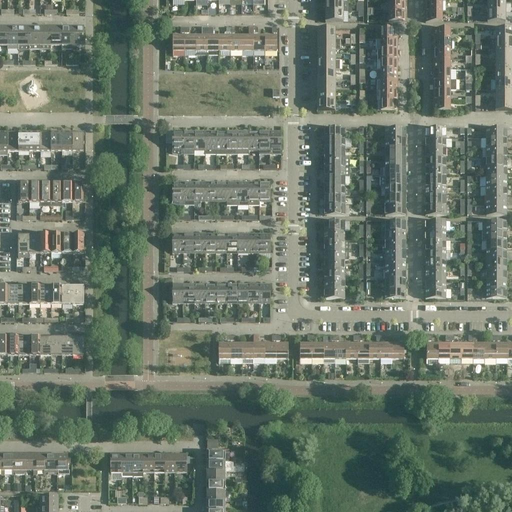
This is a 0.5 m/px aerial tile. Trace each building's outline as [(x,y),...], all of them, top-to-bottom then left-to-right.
[(343,13),(343,3),(325,3),(325,13),(343,13)] [(405,13),(405,3),(389,3),(389,13),(405,13)] [(446,13),(446,3),(425,3),(425,13),(442,13),(446,13)] [(505,13),(505,3),(487,3),(487,13),(505,13)] [(343,24),(343,13),(325,13),(325,24),(343,24)] [(405,24),(405,13),(389,13),(389,24),(405,24)] [(442,24),(442,13),(425,13),(425,24),(442,24)] [(505,24),(505,13),(487,13),(487,24),(505,24)] [(18,47),(18,29),(7,29),(7,47),(7,51),(18,51),(18,47)] [(29,47),(29,29),(18,29),(18,47),(29,47)] [(40,51),(40,29),(29,29),(29,47),(29,51),(40,51)] [(51,51),(51,47),(51,29),(40,29),(40,51),(51,51)] [(61,47),(61,29),(51,29),(51,47),(61,47)] [(72,47),(72,29),(61,29),(61,47),(61,51),(72,51),(72,47)] [(84,47),(84,29),(72,29),(72,47),(84,47)] [(231,37),(231,34),(231,29),(226,29),(226,33),(225,34),(225,37),(219,37),(219,57),(231,57),(231,37)] [(253,38),(253,35),(253,29),(249,29),(249,33),(250,34),(249,37),(246,36),(242,37),(242,57),(253,57),(253,38)] [(511,40),(511,29),(495,30),(495,41),(511,40)] [(335,41),(335,30),(317,30),(317,41),(335,41)] [(397,41),(397,30),(381,30),(381,41),(397,41)] [(450,41),(450,30),(433,30),(433,41),(450,41)] [(185,57),(185,37),(173,37),(173,57),(185,57)] [(196,57),(196,37),(185,37),(185,57),(196,57)] [(207,57),(207,37),(196,37),(196,57),(207,57)] [(219,57),(219,37),(207,37),(207,57),(219,57)] [(242,57),(242,37),(231,37),(231,57),(242,57)] [(277,57),(277,37),(265,38),(265,57),(277,57)] [(265,57),(265,38),(253,38),(253,57),(265,57)] [(511,51),(511,40),(495,41),(495,51),(511,51)] [(340,41),(335,41),(317,41),(317,51),(335,51),(340,51),(340,41)] [(397,51),(397,41),(381,41),(381,51),(397,51)] [(454,51),(454,41),(450,41),(433,41),(433,51),(450,51),(454,51)] [(335,61),(335,51),(317,51),(317,61),(335,61)] [(397,61),(397,56),(397,51),(381,51),(378,51),(378,61),(397,61)] [(450,61),(450,51),(433,51),(433,61),(450,61)] [(511,61),(511,51),(495,51),(495,61),(511,61)] [(340,61),(335,61),(317,61),(317,71),(335,71),(340,71),(340,61)] [(397,71),(397,63),(397,61),(378,61),(378,71),(381,71),(397,71)] [(450,71),(450,61),(433,61),(433,71),(450,71)] [(511,71),(511,61),(495,61),(495,71),(511,71)] [(335,81),(335,71),(317,71),(317,81),(335,81)] [(397,81),(397,72),(397,71),(381,71),(381,81),(397,81)] [(450,81),(450,71),(433,71),(433,81),(450,81)] [(511,81),(511,71),(495,71),(495,82),(511,81)] [(335,92),(335,81),(317,81),(317,92),(335,92)] [(397,92),(397,81),(381,81),(381,92),(397,92)] [(450,92),(450,81),(433,81),(433,92),(450,92)] [(511,91),(511,81),(495,82),(491,82),(491,92),(495,92),(511,91)] [(511,102),(511,91),(495,92),(495,102),(511,102)] [(335,102),(335,92),(317,92),(317,102),(335,102)] [(397,102),(397,92),(381,92),(378,92),(378,102),(397,102)] [(450,102),(450,92),(433,92),(433,102),(450,102)] [(335,113),(335,102),(317,102),(317,113),(335,113)] [(397,113),(397,107),(397,102),(378,102),(378,113),(397,113)] [(450,113),(450,102),(433,102),(433,112),(450,113)] [(511,112),(511,102),(495,102),(495,113),(511,112)] [(345,140),(345,130),(324,130),(324,140),(345,140)] [(405,140),(405,132),(405,130),(385,130),(385,140),(405,140)] [(445,140),(445,130),(425,130),(425,140),(445,140)] [(506,140),(506,132),(506,130),(486,130),(486,140),(506,140)] [(18,153),(18,133),(16,133),(13,135),(8,135),(8,153),(18,153)] [(29,153),(29,135),(24,135),(21,133),(18,133),(18,153),(29,153)] [(40,153),(40,133),(38,133),(35,135),(29,135),(29,153),(40,153)] [(51,153),(51,135),(45,135),(42,133),(40,133),(40,153),(51,153)] [(62,153),(62,133),(60,133),(56,135),(51,135),(51,153),(62,153)] [(72,153),(72,135),(67,135),(64,133),(62,133),(62,153),(72,153)] [(84,153),(84,133),(81,133),(78,135),(72,135),(72,153),(84,153)] [(184,156),(184,133),(172,133),(172,152),(172,155),(180,156),(180,154),(183,155),(183,156),(184,156)] [(194,152),(194,133),(184,133),(184,156),(194,156),(194,152)] [(205,152),(205,133),(194,133),(194,152),(205,152)] [(216,156),(216,133),(205,133),(205,152),(205,156),(216,156)] [(227,156),(227,133),(216,133),(216,156),(227,156)] [(238,156),(238,133),(227,133),(227,156),(238,156)] [(248,156),(248,152),(249,133),(238,133),(238,156),(248,156)] [(259,152),(259,133),(249,133),(248,152),(259,152)] [(270,156),(270,133),(259,133),(259,152),(259,156),(270,156)] [(281,156),(281,133),(270,133),(270,156),(281,156)] [(345,150),(345,140),(324,140),(324,150),(345,150)] [(405,150),(405,140),(385,140),(385,150),(405,150)] [(445,150),(445,140),(425,140),(425,150),(445,150)] [(506,150),(506,140),(486,140),(486,150),(506,150)] [(345,159),(345,150),(324,150),(324,159),(345,159)] [(405,159),(405,150),(385,150),(385,159),(405,159)] [(445,159),(445,150),(425,150),(425,159),(445,159)] [(506,150),(486,150),(482,150),(482,159),(486,159),(506,159),(506,150)] [(345,169),(345,159),(324,159),(324,169),(345,169)] [(405,169),(405,160),(405,159),(385,159),(385,169),(405,169)] [(445,169),(445,159),(425,159),(425,169),(445,169)] [(506,169),(506,159),(486,159),(486,169),(506,169)] [(345,178),(345,169),(324,169),(324,178),(345,178)] [(405,178),(405,172),(405,169),(385,169),(385,178),(405,178)] [(445,179),(445,169),(425,169),(425,179),(445,179)] [(506,179),(506,169),(486,169),(486,179),(506,179)] [(345,188),(345,178),(324,178),(324,188),(345,188)] [(405,188),(405,179),(405,178),(385,178),(385,188),(405,188)] [(445,188),(445,179),(425,179),(425,188),(445,188)] [(506,188),(506,179),(486,179),(486,188),(506,188)] [(29,204),(29,186),(24,186),(21,184),(18,184),(18,204),(29,204)] [(40,204),(40,184),(38,184),(35,186),(29,186),(29,204),(40,204)] [(51,204),(51,186),(45,186),(42,184),(40,184),(40,204),(51,204)] [(62,204),(62,184),(60,184),(56,186),(51,186),(51,204),(62,204)] [(73,204),(73,186),(67,186),(64,184),(62,184),(62,204),(73,204)] [(84,204),(84,184),(81,184),(78,186),(73,186),(73,204),(84,204)] [(184,205),(184,184),(172,184),(172,206),(180,207),(180,205),(184,205)] [(194,203),(194,184),(184,184),(184,205),(184,207),(194,207),(194,203)] [(205,203),(205,184),(194,184),(194,203),(205,203)] [(216,203),(216,184),(205,184),(205,203),(216,203)] [(227,203),(227,184),(216,184),(216,203),(227,203)] [(238,207),(238,184),(227,184),(227,203),(227,207),(238,207)] [(248,207),(248,184),(238,184),(238,207),(248,207)] [(259,207),(259,203),(259,184),(248,184),(248,207),(259,207)] [(270,203),(270,184),(259,184),(259,203),(270,203)] [(349,188),(345,188),(324,188),(324,198),(345,198),(349,198),(349,188)] [(405,198),(405,190),(405,188),(385,188),(385,198),(405,198)] [(445,198),(445,188),(425,188),(425,198),(445,198)] [(506,198),(506,188),(486,188),(486,198),(506,198)] [(345,207),(345,198),(324,198),(324,207),(345,207)] [(405,207),(405,199),(405,198),(385,198),(385,207),(405,207)] [(445,207),(445,198),(425,198),(425,207),(445,207)] [(506,207),(506,198),(486,198),(486,207),(506,207)] [(349,207),(345,207),(324,207),(324,217),(349,217),(349,207)] [(405,217),(405,207),(385,207),(385,217),(405,217)] [(449,217),(449,207),(445,207),(425,207),(425,217),(449,217)] [(506,217),(506,207),(486,207),(486,217),(506,217)] [(349,233),(349,224),(344,224),(344,223),(324,223),(324,233),(344,233),(349,233)] [(405,233),(405,223),(381,223),(381,233),(385,233),(405,233)] [(449,233),(449,223),(445,223),(425,223),(425,233),(445,233),(449,233)] [(506,233),(506,223),(486,223),(482,223),(482,233),(506,233)] [(344,243),(344,233),(324,233),(324,243),(344,243)] [(405,243),(405,235),(405,233),(385,233),(385,243),(405,243)] [(445,243),(445,233),(425,233),(425,243),(445,243)] [(506,243),(506,233),(482,233),(482,243),(486,243),(506,243)] [(29,255),(29,237),(24,237),(21,235),(18,235),(18,259),(29,259),(29,255)] [(40,255),(40,235),(38,235),(35,237),(29,237),(29,255),(40,255)] [(51,255),(51,237),(45,237),(42,235),(40,235),(40,255),(51,255)] [(62,259),(62,255),(62,235),(60,235),(56,237),(51,237),(51,255),(51,259),(62,259)] [(73,255),(72,237),(67,237),(64,235),(62,235),(62,255),(73,255)] [(84,255),(84,235),(81,235),(78,237),(72,237),(73,255),(84,255)] [(184,255),(184,236),(172,236),(172,255),(184,255)] [(194,255),(194,236),(184,236),(184,255),(194,255)] [(205,255),(205,236),(194,236),(194,255),(205,255)] [(216,255),(216,236),(205,236),(205,255),(216,255)] [(227,255),(227,236),(216,236),(216,255),(227,255)] [(238,255),(238,236),(227,236),(227,255),(238,255)] [(248,255),(248,236),(238,236),(238,255),(248,255)] [(259,255),(259,236),(248,236),(248,255),(259,255)] [(270,255),(270,236),(259,236),(259,255),(259,259),(269,259),(269,255),(270,255)] [(348,243),(344,243),(324,243),(324,252),(344,252),(348,252),(348,243)] [(405,252),(405,243),(385,243),(385,252),(405,252)] [(445,252),(445,243),(425,243),(425,252),(445,252)] [(506,252),(506,243),(486,243),(486,252),(506,252)] [(344,262),(344,252),(324,252),(324,262),(344,262)] [(405,262),(405,254),(405,252),(385,252),(385,262),(405,262)] [(445,262),(445,252),(425,252),(425,262),(445,262)] [(506,262),(506,252),(486,252),(486,262),(506,262)] [(344,271),(344,262),(324,262),(324,271),(344,271)] [(405,271),(405,262),(385,262),(385,271),(405,271)] [(445,271),(445,262),(425,262),(425,271),(445,271)] [(506,271),(506,262),(486,262),(486,271),(506,271)] [(344,281),(344,271),(324,271),(324,281),(344,281)] [(405,281),(405,275),(405,271),(385,271),(385,281),(405,281)] [(445,281),(445,271),(425,271),(425,281),(445,281)] [(506,281),(506,271),(486,271),(486,281),(506,281)] [(344,291),(344,281),(324,281),(324,290),(344,291)] [(405,291),(405,281),(385,281),(385,291),(405,291)] [(445,291),(445,281),(425,281),(425,291),(445,291)] [(506,291),(506,281),(486,281),(486,291),(506,291)] [(18,306),(18,286),(16,286),(13,288),(8,288),(8,306),(18,306)] [(29,306),(29,288),(24,288),(21,286),(18,286),(18,306),(29,306)] [(40,306),(40,286),(38,286),(35,288),(29,288),(29,306),(40,306)] [(51,306),(51,288),(45,288),(42,286),(40,286),(40,306),(51,306)] [(62,306),(62,286),(60,286),(56,288),(51,288),(51,306),(62,306)] [(72,306),(72,288),(67,288),(64,286),(62,286),(62,306),(72,306)] [(84,306),(84,286),(81,286),(78,288),(72,288),(72,306),(84,306)] [(184,305),(184,286),(172,286),(172,305),(184,305)] [(194,305),(194,286),(184,286),(184,305),(194,305)] [(205,305),(205,286),(194,286),(194,305),(205,305)] [(216,305),(216,286),(205,286),(205,305),(216,305)] [(227,305),(227,286),(216,286),(216,305),(227,305)] [(237,305),(237,286),(227,286),(227,305),(237,305)] [(248,305),(248,286),(237,286),(237,305),(248,305)] [(259,305),(259,286),(248,286),(248,305),(259,305)] [(270,305),(270,286),(259,286),(259,305),(270,305)] [(344,301),(344,291),(324,290),(324,301),(344,301)] [(405,301),(405,291),(385,291),(385,301),(405,301)] [(445,301),(445,291),(425,291),(425,301),(445,301)] [(506,301),(506,291),(486,291),(482,291),(482,301),(506,301)] [(19,357),(19,337),(16,337),(13,339),(8,339),(8,357),(19,357)] [(29,357),(29,339),(24,339),(21,337),(19,337),(19,357),(29,357)] [(40,357),(40,337),(38,337),(35,339),(29,339),(29,357),(40,357)] [(51,357),(51,339),(45,339),(42,337),(40,337),(40,357),(51,357)] [(62,357),(62,337),(60,337),(57,339),(51,339),(51,357),(62,357)] [(73,357),(73,339),(67,339),(64,337),(62,337),(62,357),(73,357)] [(84,357),(84,337),(81,337),(78,339),(73,339),(73,357),(84,357)] [(265,365),(265,345),(258,345),(258,337),(253,337),(253,342),(253,345),(253,365),(265,365)] [(231,365),(231,345),(219,345),(219,365),(231,365)] [(242,365),(242,345),(231,345),(231,365),(242,365)] [(253,365),(253,345),(242,345),(242,365),(253,365)] [(292,361),(292,351),(288,351),(288,345),(265,345),(265,365),(276,365),(276,361),(292,361)] [(312,365),(312,345),(300,345),(300,350),(300,355),(300,365),(312,365)] [(323,365),(323,345),(312,345),(312,365),(323,365)] [(335,365),(335,345),(323,345),(323,365),(335,365)] [(346,361),(346,345),(335,345),(335,365),(346,365),(346,361)] [(358,361),(358,345),(346,345),(346,361),(358,361)] [(369,365),(369,361),(369,345),(358,345),(358,361),(358,365),(369,365)] [(380,361),(380,345),(369,345),(369,361),(380,361)] [(392,365),(392,361),(392,345),(380,345),(380,361),(380,365),(392,365)] [(404,361),(404,345),(392,345),(392,361),(404,361)] [(438,365),(438,345),(426,345),(426,365),(438,365)] [(450,365),(450,345),(438,345),(438,365),(450,365)] [(461,365),(461,345),(450,345),(450,365),(461,365)] [(472,365),(472,345),(461,345),(461,365),(472,365)] [(484,365),(484,345),(472,345),(472,365),(484,365)] [(495,365),(495,345),(484,345),(484,365),(495,365)] [(507,365),(507,345),(495,345),(495,365),(507,365)] [(24,476),(24,452),(13,452),(13,457),(13,476),(15,476),(15,472),(23,472),(23,476),(24,476)] [(35,476),(35,457),(35,452),(24,452),(24,476),(26,476),(26,472),(33,472),(33,476),(35,476)] [(229,463),(229,453),(206,453),(206,463),(225,463),(229,463)] [(13,476),(13,457),(3,457),(3,476),(4,476),(12,476),(13,476)] [(46,476),(46,457),(35,457),(35,476),(37,476),(37,472),(44,472),(44,476),(46,476)] [(57,476),(57,457),(46,457),(46,476),(57,476)] [(68,472),(68,457),(57,457),(57,476),(69,476),(69,472),(68,472)] [(122,474),(122,457),(110,457),(110,474),(121,474),(122,474)] [(132,478),(132,457),(122,457),(122,474),(121,474),(121,478),(132,478)] [(143,474),(143,457),(132,457),(132,478),(143,478),(143,474)] [(154,474),(154,457),(143,457),(143,474),(154,474)] [(165,474),(165,457),(154,457),(154,474),(165,474)] [(175,474),(176,457),(165,457),(165,474),(175,474)] [(187,474),(187,457),(176,457),(175,474),(187,474)] [(225,473),(225,463),(206,463),(206,473),(225,473)] [(225,483),(225,473),(206,473),(206,483),(225,483)] [(225,493),(225,483),(206,483),(206,493),(225,493)] [(225,503),(225,493),(206,493),(206,503),(225,503)] [(58,508),(58,497),(40,497),(40,508),(58,508)] [(224,511),(225,503),(206,503),(206,511),(224,511)]
